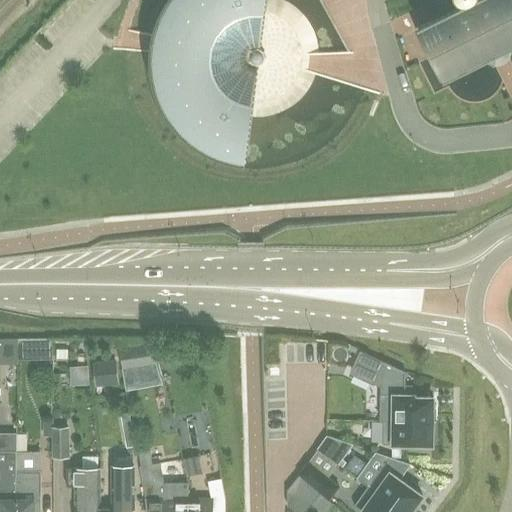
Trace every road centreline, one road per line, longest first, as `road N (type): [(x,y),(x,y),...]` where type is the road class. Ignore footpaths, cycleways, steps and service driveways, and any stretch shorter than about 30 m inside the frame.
road 1 (primary): [(0,285),(260,289)]
road 2 (unclassified): [(511,137),(449,145),(417,130),(406,116),(376,0)]
road 3 (primary): [(511,223),(462,255),(416,260),(385,280)]
road 4 (primary): [(260,289),(389,315)]
road 5 (primary): [(385,280),(260,289)]
